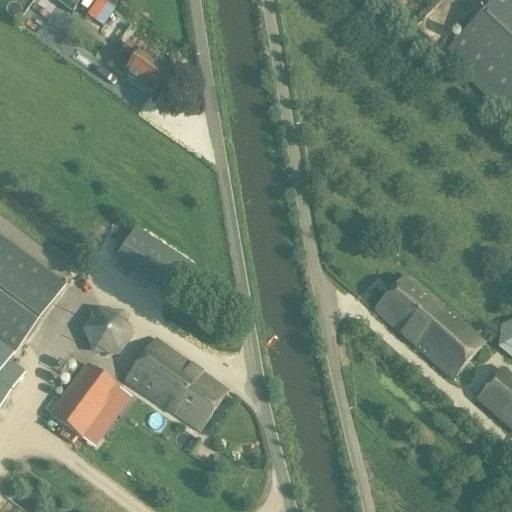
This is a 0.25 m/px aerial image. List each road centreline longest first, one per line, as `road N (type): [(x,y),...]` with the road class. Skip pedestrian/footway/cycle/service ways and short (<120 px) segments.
road 1 (unclassified): [(292,511),(252,354),(193,0)]
road 2 (unclassified): [(367,511),(266,0)]
road 3 (track): [(110,290),(85,272),(66,275),(0,221)]
